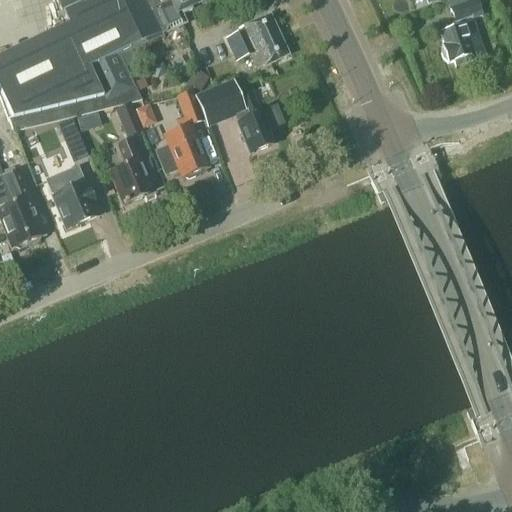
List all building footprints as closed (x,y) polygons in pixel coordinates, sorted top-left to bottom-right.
[(55,0),(68,26),(0,57),(0,91),(13,119),(7,120),(13,134),(142,103),(124,69),(136,64),(131,53),(163,38),(162,36),(146,3),(144,0),(55,0)] [(204,0),(152,0),(146,3),(162,36),(164,35),(165,37),(186,26),(182,16),(192,11),(190,8),(205,1),(204,0)] [(481,20),(476,3),(474,0),(459,0),(447,4),(455,27),(445,30),(446,33),(440,35),(444,47),(441,48),(442,50),(441,56),(443,61),(447,65),(464,59),(465,64),(475,61),(475,60),(484,57),(471,23),(481,20)] [(257,71),(288,57),(270,16),(238,30),(240,33),(225,40),(236,63),(250,56),(257,71)] [(194,71),(186,86),(201,94),(209,79),(194,71)] [(233,83),(194,99),(204,123),(205,126),(230,116),(224,101),(238,95),(233,83)] [(197,140),(192,128),(204,123),(194,99),(192,93),(175,99),(184,120),(175,124),(178,132),(164,137),(169,150),(165,152),(155,156),(164,179),(177,174),(180,182),(185,179),(188,181),(195,178),(196,175),(210,169),(198,139),(197,140)] [(260,115),(251,94),(239,99),(244,112),(238,114),(242,123),(237,125),(250,156),(273,146),(266,130),(280,124),(274,110),(260,115)] [(131,106),(118,109),(129,138),(142,133),(133,110),(131,106)] [(83,147),(74,125),(62,131),(71,152),(83,147)] [(110,173),(124,207),(142,200),(141,195),(149,192),(143,175),(145,174),(140,162),(139,162),(130,141),(116,146),(125,167),(110,173)] [(43,181),(38,168),(30,172),(35,184),(43,181)] [(66,231),(97,218),(83,186),(77,171),(46,183),(66,231)] [(0,219),(13,252),(44,240),(27,198),(26,198),(16,174),(0,179),(0,219)]
